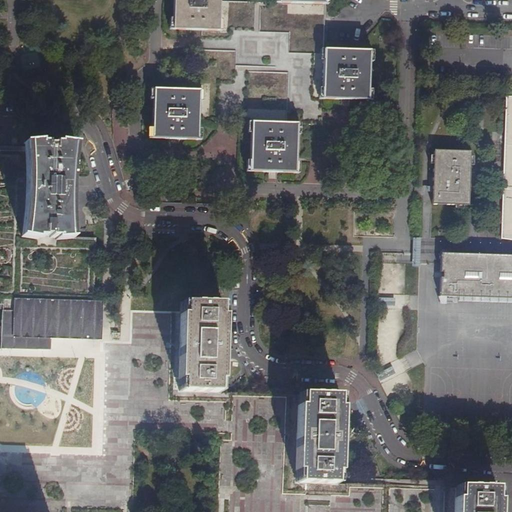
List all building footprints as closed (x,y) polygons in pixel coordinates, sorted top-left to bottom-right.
[(218,0),(171,0),(170,29),(218,31),(218,0)] [(321,100),(338,100),(344,101),(349,101),(367,102),(369,51),(322,49),(321,100)] [(152,89),(150,140),(169,140),(174,140),(180,141),(184,141),(197,141),(198,91),(194,90),(152,89)] [(511,96),(504,96),(499,238),(511,238),(511,96)] [(344,101),(338,100),(338,109),(349,109),(349,101),(344,101)] [(295,174),(296,129),(296,124),(250,122),(248,172),(266,173),(271,173),(277,173),(295,174)] [(39,141),(25,142),(26,147),(27,152),(27,161),(28,175),(26,205),(24,224),(23,236),(36,237),(36,239),(55,239),(55,237),(69,238),(67,194),(68,173),(69,161),(71,146),(72,143),(57,141),(57,143),(52,143),(51,140),(44,140),(44,143),(39,143),(39,141)] [(94,297),(95,238),(69,238),(55,237),(55,239),(36,239),(36,237),(23,236),(25,148),(4,148),(0,147),(0,294),(0,295),(94,297)] [(432,150),(431,205),(467,205),(469,151),(432,150)] [(511,256),(440,254),(438,297),(511,299),(511,256)] [(0,295),(0,336),(0,348),(36,350),(36,351),(73,352),(98,352),(98,340),(101,297),(94,297),(0,295)] [(179,392),(222,393),(224,346),(225,303),(182,302),(182,312),(179,392)] [(97,451),(0,447),(0,511),(454,511),(455,486),(439,485),(435,485),(380,484),(347,483),(338,483),(338,476),(296,476),(298,393),(294,393),(294,396),(225,393),(222,393),(179,392),(182,312),(131,311),(130,341),(125,341),(106,341),(98,340),(98,352),(73,352),(73,356),(73,375),(82,375),(81,423),(98,423),(97,451)] [(81,423),(82,375),(73,375),(73,356),(73,352),(36,351),(36,360),(24,360),(23,396),(0,395),(0,447),(97,451),(98,423),(81,423)] [(296,476),(338,476),(339,435),(339,398),(339,395),(333,395),(334,393),(298,393),(296,476)] [(496,511),(497,488),(455,486),(454,511),(496,511)]
